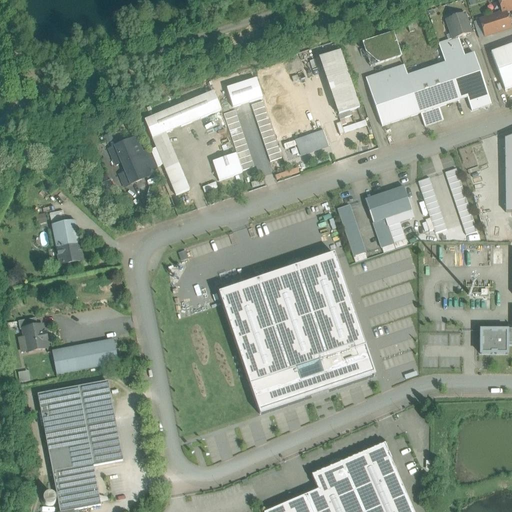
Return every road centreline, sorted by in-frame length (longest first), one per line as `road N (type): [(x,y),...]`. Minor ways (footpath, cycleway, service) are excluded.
road 1 (unclassified): [(511,119),(166,237),(148,247),(139,266),(174,457),(193,474),(215,473),(423,385),(511,383)]
road 2 (residential): [(317,0),(50,87),(0,119)]
